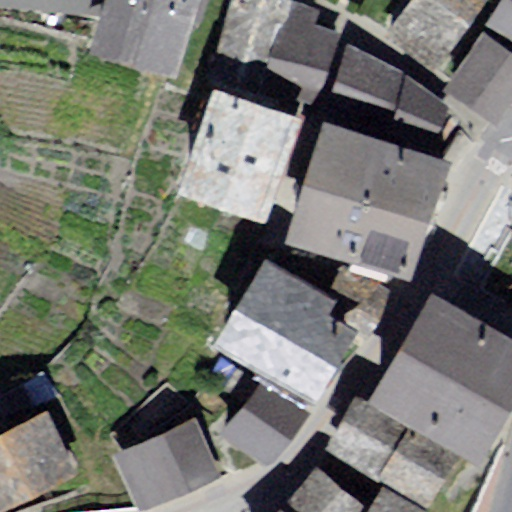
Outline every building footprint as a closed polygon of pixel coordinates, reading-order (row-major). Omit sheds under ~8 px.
[(98,0),(12,0),(12,7),(96,16),(98,0)] [(202,0),(123,0),(110,47),(182,68),(202,0)] [(426,0),(395,46),(437,76),(489,0),(426,0)] [(511,7),(497,30),(511,40),(511,7)] [(511,107),(511,60),(490,44),(453,94),(497,127),(511,107)] [(301,125),(232,103),(200,199),(269,221),(301,125)] [(447,169),(339,136),(312,224),(420,257),(447,169)] [(271,280),(229,345),(318,402),(360,337),(271,280)] [(511,402),(511,348),(444,310),(391,401),(482,454),(511,402)] [(301,424),(264,400),(236,443),(274,467),(301,424)] [(51,425),(0,445),(0,508),(73,480),(51,425)] [(193,434),(126,463),(147,511),(149,511),(215,484),(193,434)] [(413,511),(386,497),(377,511),(413,511)]
